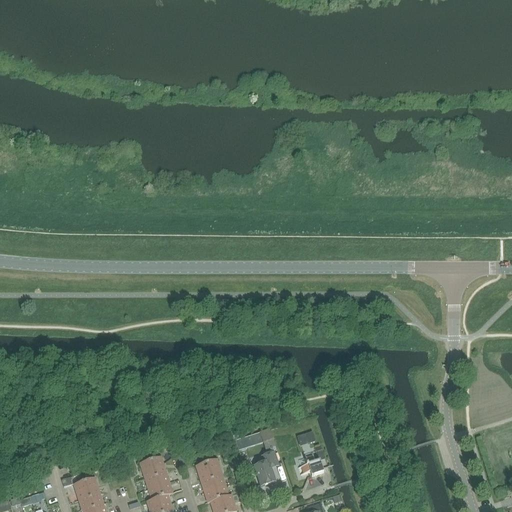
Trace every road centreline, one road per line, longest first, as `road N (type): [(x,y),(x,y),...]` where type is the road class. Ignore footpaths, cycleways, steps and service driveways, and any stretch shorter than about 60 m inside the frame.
road 1 (tertiary): [(0,262),(454,269)]
road 2 (tertiary): [(472,511),(446,414),(454,269)]
